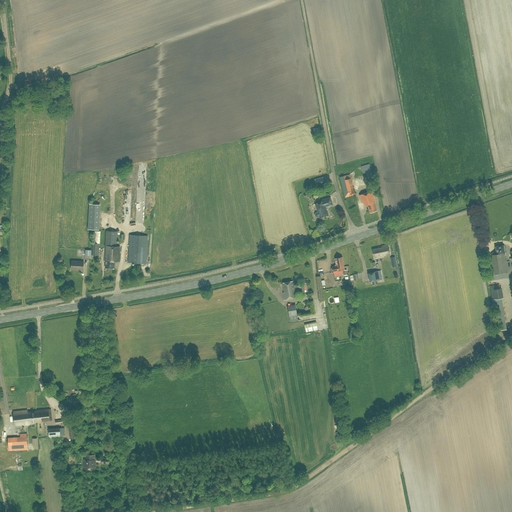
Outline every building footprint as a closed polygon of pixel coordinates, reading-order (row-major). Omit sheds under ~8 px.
[(375,183),(368,164),(361,166),(363,173),(367,172),(369,180),(368,180),(370,185),(375,183)] [(354,195),(349,174),(339,177),(345,197),(354,195)] [(375,202),(371,191),(359,195),(362,203),(363,202),(364,206),(367,205),(370,213),(377,210),(374,203),(375,202)] [(333,204),(330,197),(321,200),(321,202),(315,204),(318,212),(316,212),(315,213),(315,214),(315,215),(316,216),(317,217),(318,217),(319,216),(320,217),(325,216),(329,215),(328,212),(327,213),(325,207),(333,204)] [(100,205),(89,204),(88,224),(88,229),(98,230),(99,225),(100,205)] [(117,231),(106,231),(104,261),(106,261),(105,268),(114,268),(115,262),(119,262),(120,246),(116,246),(117,231)] [(147,236),(130,235),(128,262),(146,263),(147,236)] [(390,255),(388,245),(381,246),(382,247),(372,249),(374,258),(390,255)] [(505,253),(504,253),(504,249),(505,248),(504,246),(503,246),(503,245),(499,246),(499,245),(496,246),(496,247),(495,247),(497,254),(489,255),(492,275),(508,272),(505,253)] [(341,268),(344,267),(342,257),(335,258),(336,264),(334,267),(332,267),(332,268),(331,268),(331,270),(333,271),(333,272),(342,270),(341,268)] [(84,261),(71,261),(71,269),(83,269),(84,261)] [(382,280),(380,271),(368,273),(370,282),(382,280)] [(297,298),(293,281),(282,283),(284,293),(283,293),(284,300),(297,298)] [(499,288),(499,285),(490,286),(492,302),(501,301),(501,297),(503,297),(502,287),(499,288)] [(504,330),(500,303),(493,304),(497,331),(504,330)] [(297,320),(295,304),(287,306),(289,321),(297,320)] [(317,330),(315,322),(304,325),(305,332),(317,330)] [(36,411),(37,422),(52,420),(51,409),(36,411)] [(37,422),(36,411),(28,412),(27,410),(13,412),(15,425),(31,423),(31,422),(37,421),(37,422)] [(76,438),(74,418),(67,419),(70,439),(76,438)] [(63,435),(63,427),(48,428),(48,437),(63,435)] [(27,444),(26,436),(9,437),(9,444),(8,444),(8,450),(26,449),(26,444),(27,444)] [(96,455),(83,454),(83,469),(96,470),(96,455)]
